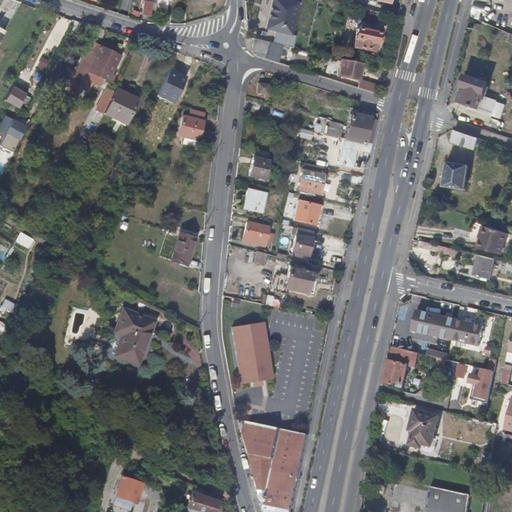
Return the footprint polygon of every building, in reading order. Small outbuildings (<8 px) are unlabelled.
[(152,2),(143,0),(141,13),(150,14),(152,2)] [(275,31),(272,44),(282,47),(291,49),(295,36),(290,34),(297,3),(283,0),(271,0),(265,29),(275,31)] [(375,11),(360,8),(357,20),(374,24),(377,11),(375,11)] [(64,31),(57,27),(48,46),(54,50),(64,31)] [(373,32),(353,28),(350,45),(368,49),(370,41),(372,41),(372,40),(374,40),(375,40),(376,38),(376,36),(376,35),(375,34),(374,33),(373,33),(373,32)] [(272,44),(254,39),(250,51),(255,56),(277,63),(282,47),(272,44)] [(98,46),(91,43),(81,61),(90,65),(98,46)] [(90,65),(81,61),(68,85),(70,86),(76,89),(78,89),(84,78),(87,72),(102,79),(112,83),(115,76),(112,75),(121,56),(118,55),(113,52),(114,50),(104,45),(103,48),(98,46),(90,65)] [(338,61),(338,63),(335,76),(357,80),(360,65),(338,61)] [(185,77),(169,70),(156,96),(171,104),(185,77)] [(99,85),(102,79),(87,72),(84,78),(90,81),(99,85)] [(479,109),(482,98),(487,83),(464,76),(461,87),(463,88),(458,103),(469,106),(479,109)] [(84,78),(78,89),(84,92),(90,81),(84,78)] [(11,88),(4,101),(11,105),(18,109),(21,103),(25,104),(28,97),(25,96),(28,88),(15,81),(11,88)] [(358,82),(357,89),(370,93),(371,89),(372,84),(360,81),(359,82),(358,82)] [(266,85),(255,84),(254,93),(264,94),(266,85)] [(112,93),(105,89),(96,110),(102,113),(112,93)] [(136,100),(115,90),(103,115),(125,125),(136,100)] [(496,102),(482,98),(479,109),(469,106),(468,111),(491,118),(496,102)] [(11,105),(4,101),(1,107),(8,111),(11,105)] [(204,112),(189,108),(186,119),(181,118),(176,137),(183,139),(181,146),(196,149),(202,123),(201,123),(204,112)] [(369,144),(375,119),(349,113),(343,138),(369,144)] [(22,127),(3,118),(0,122),(0,134),(2,135),(0,137),(0,148),(8,153),(22,127)] [(342,124),(334,122),(329,121),(328,127),(322,125),(321,133),(339,137),(342,124)] [(486,142),(454,131),(451,143),(483,153),(486,142)] [(367,153),(369,144),(343,138),(338,163),(350,167),(354,149),(367,153)] [(265,162),(251,158),(246,176),(261,180),(265,162)] [(469,166),(446,161),(442,187),(465,191),(469,166)] [(325,178),(300,172),(296,190),(320,196),(325,178)] [(247,200),(245,210),(259,213),(264,194),(246,189),(244,199),(247,200)] [(317,206),(297,201),(292,221),(313,226),(317,206)] [(267,228),(246,223),(241,242),(263,247),(267,228)] [(506,235),(482,227),(476,249),(499,256),(506,235)] [(306,257),(313,233),(296,228),(290,253),(306,257)] [(18,233),(13,243),(28,249),(32,239),(18,233)] [(192,240),(177,236),(169,263),(185,268),(192,240)] [(457,251),(419,242),(418,248),(456,258),(457,251)] [(263,264),(265,255),(255,253),(253,262),(263,264)] [(494,260),(477,256),(475,267),(472,276),(489,281),(494,260)] [(314,273),(288,267),(283,288),(310,294),(314,273)] [(265,304),(277,305),(277,297),(266,296),(265,304)] [(3,300),(0,306),(0,311),(7,315),(12,304),(3,300)] [(154,318),(128,308),(121,305),(112,332),(119,334),(111,355),(116,357),(137,365),(154,318)] [(451,317),(417,310),(412,332),(446,340),(451,317)] [(485,325),(451,317),(446,340),(480,347),(485,325)] [(272,379),(267,357),(261,322),(229,329),(234,349),(241,385),(253,382),(261,381),(272,379)] [(418,355),(392,349),(389,365),(385,366),(382,380),(384,382),(384,385),(403,390),(407,368),(415,370),(418,355)] [(485,349),(483,363),(490,364),(492,350),(485,349)] [(428,351),(427,357),(446,362),(448,356),(428,351)] [(476,368),(446,362),(442,381),(471,389),(476,368)] [(509,384),(511,373),(504,371),(502,383),(509,384)] [(102,416),(88,409),(79,428),(93,435),(102,416)] [(438,416),(414,409),(405,446),(419,449),(420,453),(422,456),(425,457),(427,457),(429,457),(431,456),(433,454),(437,439),(433,437),(438,416)] [(288,511),(306,436),(298,434),(237,420),(246,453),(249,467),(261,511),(288,511)] [(220,455),(218,453),(180,453),(176,462),(230,491),(220,455)] [(484,500),(488,475),(477,472),(472,497),(484,500)] [(135,502),(141,483),(119,476),(114,495),(135,502)] [(160,511),(165,495),(141,481),(141,483),(135,502),(131,511),(160,511)] [(466,511),(469,496),(430,488),(426,511),(466,511)] [(200,497),(202,492),(191,489),(190,494),(200,497)] [(185,508),(195,511),(214,511),(217,503),(210,501),(203,498),(200,497),(190,494),(185,507),(185,508)] [(195,511),(185,508),(185,507),(178,503),(176,511),(195,511)]
